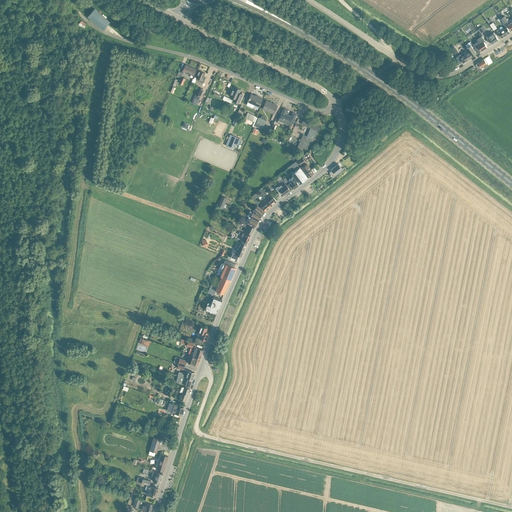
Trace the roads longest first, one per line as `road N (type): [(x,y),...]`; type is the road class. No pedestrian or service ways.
road 1 (primary): [(511,183),(380,80),(253,5)]
road 2 (unclassified): [(202,365),(256,227),(333,157),(342,128),(335,103)]
road 3 (unclassified): [(335,103),(309,82),(178,18)]
road 4 (unclassified): [(335,103),(312,108),(190,57)]
road 5 (unclassified): [(155,511),(202,365)]
road 6 (track): [(190,57),(108,34),(71,0)]
road 7 (tertiary): [(397,60),(442,75),(511,35)]
